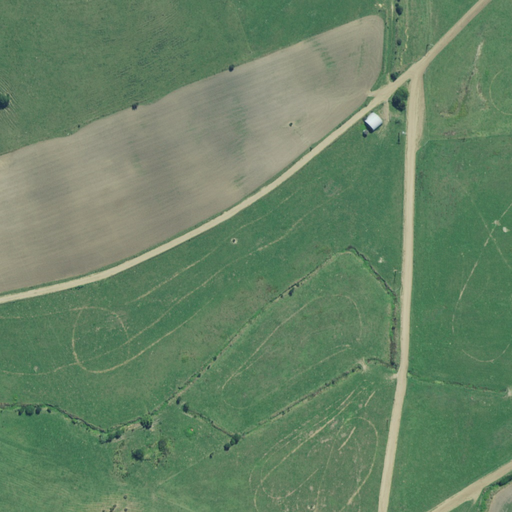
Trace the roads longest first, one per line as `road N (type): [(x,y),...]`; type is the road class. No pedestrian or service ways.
road 1 (track): [(0,299),(114,269),(228,214),(392,88),(486,0)]
road 2 (track): [(381,511),(404,361),(418,65)]
